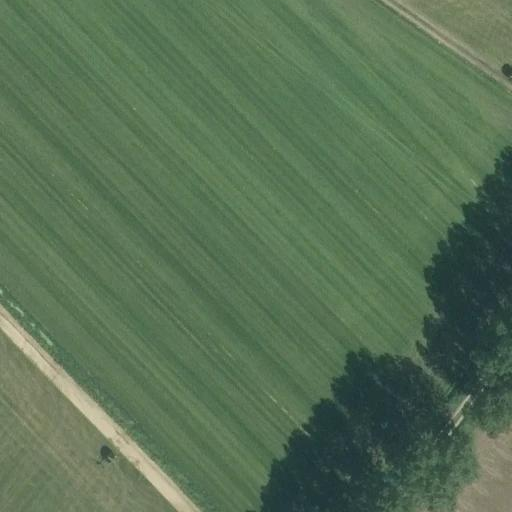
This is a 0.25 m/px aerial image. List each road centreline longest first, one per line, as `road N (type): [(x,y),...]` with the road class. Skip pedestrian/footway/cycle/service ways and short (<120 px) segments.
road 1 (track): [(381,511),(511,342)]
road 2 (track): [(511,83),(392,0)]
